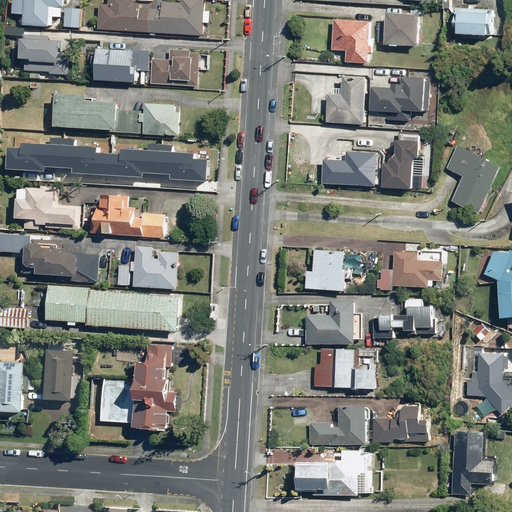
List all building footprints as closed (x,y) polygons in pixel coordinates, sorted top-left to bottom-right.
[(16,0),(16,13),(26,14),(26,26),(52,27),(53,4),(67,5),(67,0),(16,0)] [(212,12),(207,12),(207,0),(183,0),(183,3),(165,2),(164,9),(142,7),(143,4),(136,3),(136,0),(111,0),(111,5),(102,5),(101,29),(205,35),(206,23),(212,23),(212,12)] [(84,7),(67,6),(66,27),(83,28),(84,7)] [(495,10),(457,8),(457,33),(495,34),(495,10)] [(391,13),(390,24),(380,24),(379,42),(389,43),(389,44),(422,46),(424,15),(391,13)] [(337,20),(336,50),(349,51),(348,62),(371,64),(371,59),(374,59),(374,43),(372,43),(373,22),(337,20)] [(35,61),(63,63),(63,58),(73,58),(74,41),(52,40),(52,36),(25,34),(24,58),(35,58),(35,61)] [(101,47),(99,81),(139,83),(140,71),(151,71),(152,50),(101,47)] [(174,59),(155,59),(154,83),(201,85),(202,50),(175,49),(174,59)] [(370,76),(345,75),(345,82),(344,94),(332,93),(331,122),(368,123),(370,76)] [(396,87),(376,86),(375,109),(430,111),(432,78),(409,77),(408,84),(396,83),(396,87)] [(58,126),(121,130),(122,103),(90,101),(91,95),(60,93),(58,126)] [(148,104),(148,113),(143,113),(143,122),(147,122),(147,134),(182,135),(183,113),(178,112),(179,105),(148,104)] [(405,135),(405,140),(402,140),(401,154),(399,155),(397,156),(394,160),(394,163),(388,163),(387,186),(416,188),(418,157),(423,157),(424,141),(424,136),(405,135)] [(194,176),(186,176),(187,160),(190,160),(191,151),(173,150),(173,144),(131,142),(130,146),(99,144),(99,150),(97,150),(96,173),(125,175),(125,185),(169,187),(169,184),(194,185),(194,176)] [(460,147),(450,168),(456,171),(465,176),(453,201),(482,215),(504,168),(460,147)] [(382,153),(351,152),(350,161),(326,160),(325,182),(380,185),(382,153)] [(60,205),(61,187),(44,186),(43,188),(32,187),(32,189),(24,189),(23,199),(20,199),(19,217),(27,218),(27,229),(42,230),(42,224),(48,225),(48,228),(82,230),(83,206),(60,205)] [(94,233),(166,238),(168,215),(144,213),(144,217),(138,217),(139,208),(132,207),(133,196),(104,194),(103,211),(96,210),(94,233)] [(70,252),(70,249),(48,248),(39,238),(25,251),(24,274),(57,275),(57,281),(85,282),(86,256),(81,256),(81,253),(70,252)] [(139,246),(138,261),(135,261),(134,271),(138,271),(137,286),(180,289),(182,252),(162,251),(162,259),(156,258),(156,247),(139,246)] [(349,291),(350,268),(348,268),(349,251),(318,249),(318,271),(310,271),(309,289),(349,291)] [(511,251),(511,252),(496,252),(487,274),(502,280),(508,318),(511,317),(511,251)] [(446,281),(447,261),(420,260),(420,252),(397,252),(397,270),(389,269),(384,269),(384,279),(380,279),(379,288),(382,288),(382,290),(396,290),(396,285),(432,286),(432,280),(446,281)] [(132,265),(122,265),(121,285),(131,285),(132,265)] [(72,321),(71,325),(79,326),(79,322),(91,322),(90,325),(184,330),(186,295),(96,290),(96,289),(52,286),(50,320),(72,321)] [(420,327),(437,328),(438,306),(426,305),(427,299),(407,298),(407,315),(385,314),(385,330),(397,330),(397,327),(408,327),(408,331),(420,331),(420,327)] [(366,314),(359,314),(359,302),(334,301),(333,316),(309,315),(309,335),(308,342),(358,344),(358,339),(365,339),(366,314)] [(32,308),(0,306),(0,307),(0,326),(30,328),(32,308)] [(151,361),(142,361),(139,425),(157,426),(157,431),(171,432),(172,411),(179,411),(180,395),(173,395),(174,378),(170,378),(171,367),(176,367),(177,346),(155,345),(155,349),(152,349),(151,361)] [(118,346),(118,350),(114,350),(114,356),(118,357),(118,361),(139,362),(139,346),(118,346)] [(505,414),(511,406),(511,386),(507,382),(507,377),(508,348),(476,347),(474,387),(469,387),(469,396),(489,397),(505,414)] [(79,350),(52,349),(50,399),(76,400),(79,350)] [(382,388),(383,362),(380,362),(380,351),(324,349),(323,364),(317,364),(317,386),(382,388)] [(29,361),(0,360),(0,373),(0,410),(27,412),(29,361)] [(325,424),(313,423),(312,443),(370,445),(371,406),(342,404),(341,410),(335,410),(334,424),(325,424)] [(434,443),(434,419),(431,419),(432,404),(406,404),(406,419),(387,419),(375,418),(374,441),(396,442),(397,438),(412,438),(412,442),(434,443)] [(489,431),(458,429),(454,494),(475,495),(476,483),(498,484),(500,460),(488,460),(489,431)] [(367,452),(367,450),(346,450),(346,458),(346,459),(340,459),(340,463),(300,462),(300,490),(317,491),(317,495),(363,496),(363,492),(376,492),(376,487),(373,486),(374,453),(367,452)]
